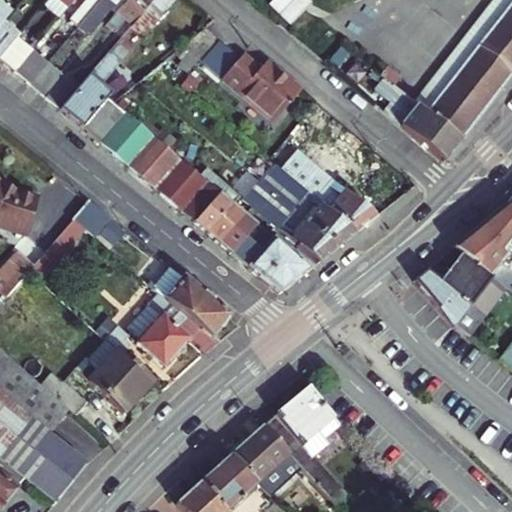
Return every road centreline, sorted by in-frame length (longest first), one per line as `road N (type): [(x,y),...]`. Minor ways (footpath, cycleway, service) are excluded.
road 1 (residential): [(0,98),(288,336)]
road 2 (residential): [(215,0),(457,196)]
road 3 (secondary): [(99,511),(184,421),(288,336)]
road 4 (secondary): [(288,336),(457,196)]
